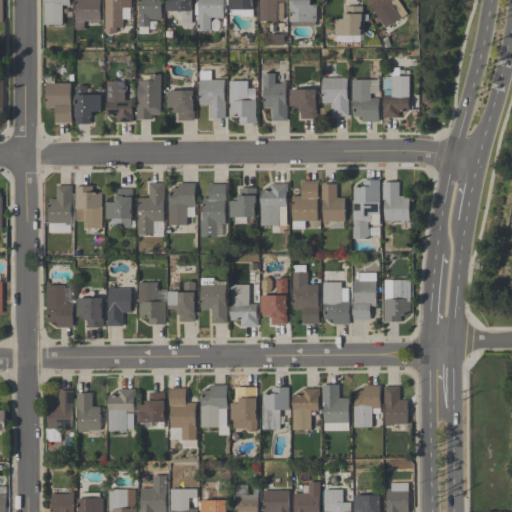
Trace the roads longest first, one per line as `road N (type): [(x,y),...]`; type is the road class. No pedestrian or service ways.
road 1 (residential): [(24,0),(30,511)]
road 2 (residential): [(452,155),(0,155)]
road 3 (residential): [(0,361),(428,357)]
road 4 (tertiary): [(489,0),(452,155)]
road 5 (tertiary): [(428,357),(431,511)]
road 6 (tertiary): [(476,161),(511,16)]
road 7 (tertiary): [(455,345),(465,218)]
